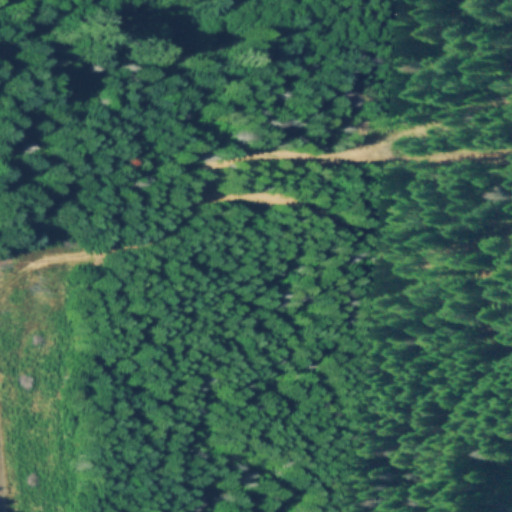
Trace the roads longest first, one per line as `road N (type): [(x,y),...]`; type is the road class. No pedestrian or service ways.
road 1 (track): [(0,290),(56,257),(90,257),(145,239),(204,196),(266,199),(360,237),(424,304),(486,343),(511,345)]
road 2 (track): [(174,218),(223,158),(250,151),(511,152)]
